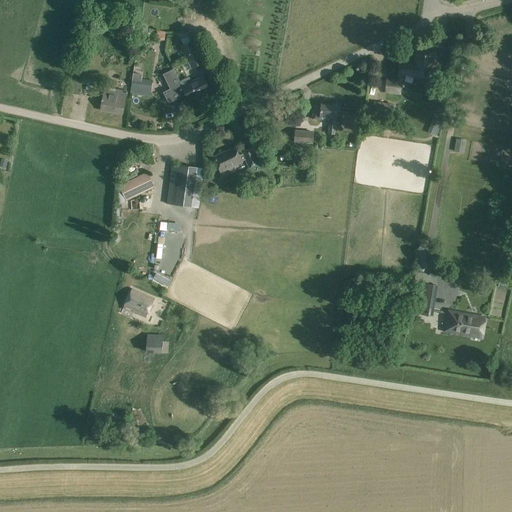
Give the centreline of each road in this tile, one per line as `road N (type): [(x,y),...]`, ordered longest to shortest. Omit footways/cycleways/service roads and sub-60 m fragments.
road 1 (unclassified): [(0,471),(181,466),(203,458),(258,395),(294,376),(511,406)]
road 2 (unclassified): [(424,23),(183,130),(100,132),(0,106)]
road 3 (residential): [(462,12),(426,251),(433,269)]
